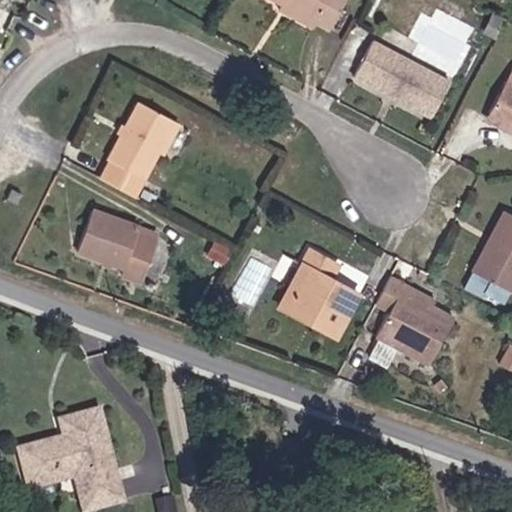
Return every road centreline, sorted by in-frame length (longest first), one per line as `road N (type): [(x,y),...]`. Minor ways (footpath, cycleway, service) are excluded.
road 1 (unclassified): [(511,472),(0,277)]
road 2 (residential): [(386,179),(271,98),(177,50),(93,38),(37,69),(0,140)]
